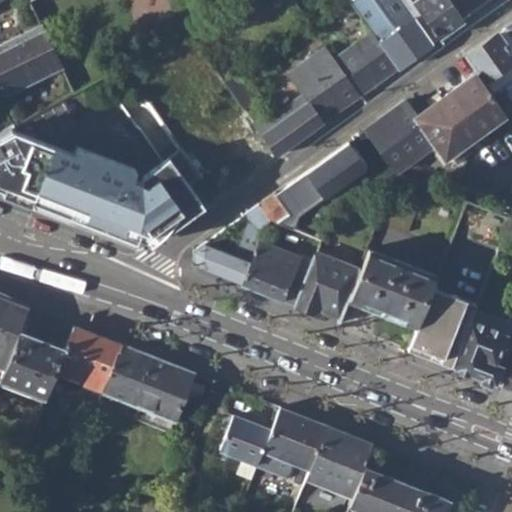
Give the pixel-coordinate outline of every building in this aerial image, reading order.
[(351,0),(371,28),(396,66),(432,40),(404,0),(351,0)] [(412,0),(437,37),(439,36),(461,19),(448,0),(412,0)] [(41,22),(0,41),(0,85),(4,93),(62,65),(41,22)] [(511,35),(505,26),(497,32),(509,48),(511,46),(511,35)] [(396,66),(371,28),(334,53),(326,41),(287,69),(301,91),(264,117),(261,112),(252,118),(276,152),(396,66)] [(497,32),(465,55),(477,71),(491,91),(502,83),(506,90),(511,85),(511,76),(511,77),(511,76),(511,52),(509,48),(497,32)] [(106,71),(122,99),(141,87),(124,61),(106,71)] [(223,78),(243,105),(257,95),(237,68),(223,78)] [(434,141),(444,154),(505,111),(491,91),(477,71),(415,115),(403,98),(376,118),(379,122),(367,131),(394,169),(434,141)] [(13,111),(18,122),(74,90),(69,79),(13,111)] [(252,118),(243,105),(230,114),(248,140),(223,158),(216,149),(205,156),(164,97),(153,103),(182,146),(201,175),(189,184),(204,205),(276,152),(252,118)] [(376,118),(364,126),(367,131),(379,122),(376,118)] [(137,240),(155,241),(158,238),(204,205),(189,184),(201,175),(182,146),(143,171),(141,177),(132,175),(136,164),(77,141),(75,148),(13,124),(4,130),(0,131),(0,185),(107,227),(137,240)] [(257,202),(266,214),(275,214),(286,202),(280,192),(283,189),(280,185),(257,202)] [(378,216),(408,226),(418,201),(388,190),(378,216)] [(193,249),(194,262),(241,281),(257,238),(266,214),(257,202),(242,212),(254,223),(241,232),(234,252),(203,240),(193,249)] [(299,253),(257,238),(241,281),(283,297),(299,253)] [(319,238),(315,249),(340,257),(343,247),(319,238)] [(347,296),(416,322),(431,284),(436,271),(367,245),(359,264),(347,296)] [(359,264),(340,257),(315,249),(294,302),(318,311),(320,307),(339,314),(347,296),(359,264)] [(477,301),(431,284),(416,322),(406,346),(452,364),(475,306),(477,301)] [(0,363),(5,366),(20,326),(28,305),(0,293),(0,363)] [(452,364),(494,380),(510,338),(505,335),(510,321),(475,306),(452,364)] [(67,344),(57,370),(86,381),(103,388),(121,341),(75,323),(67,344)] [(1,374),(48,393),(57,370),(67,344),(20,326),(5,366),(1,374)] [(135,400),(175,416),(193,370),(121,341),(103,388),(117,393),(112,406),(130,413),(135,400)] [(511,360),(510,359),(501,383),(511,387),(511,360)] [(103,388),(86,381),(82,391),(85,399),(97,403),(103,388)] [(271,428),(262,449),(257,462),(256,465),(286,477),(293,460),(309,467),(327,423),(281,404),(271,428)] [(262,449),(271,428),(233,413),(219,447),(234,453),(257,462),(262,449)] [(306,476),(352,494),(364,463),(373,440),(327,423),(309,467),(306,476)] [(257,462),(234,453),(228,467),(251,476),(256,465),(257,462)] [(442,511),(448,497),(364,463),(352,494),(344,511),(442,511)]
